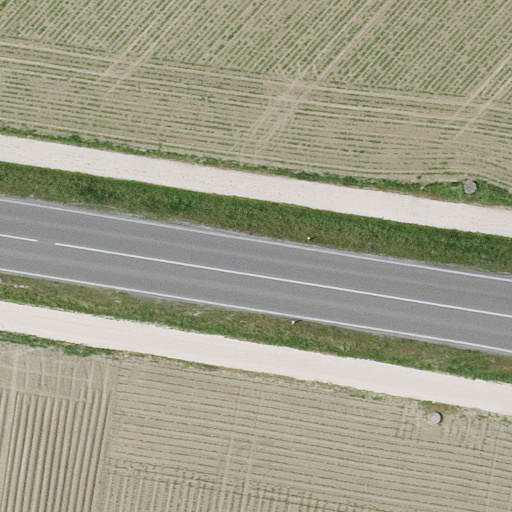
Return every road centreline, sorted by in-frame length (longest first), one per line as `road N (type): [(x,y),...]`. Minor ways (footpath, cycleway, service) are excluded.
road 1 (track): [(0,316),(511,401)]
road 2 (secondary): [(0,234),(511,316)]
road 3 (track): [(511,223),(0,147)]
